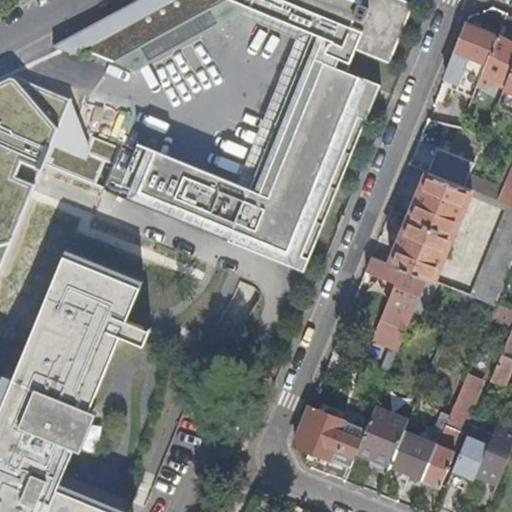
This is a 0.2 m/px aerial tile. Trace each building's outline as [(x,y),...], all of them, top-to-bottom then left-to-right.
[(132,0),(96,20),(96,37),(119,70),(144,53),(153,67),(221,22),(212,9),(213,0),(246,0),(314,28),(248,189),(124,138),(103,189),(204,230),(208,223),(232,232),(228,240),(305,272),(382,84),(348,70),(357,48),(390,62),(414,3),(406,0),(132,0)] [(473,95),(498,36),(467,22),(455,51),(470,57),(468,62),(453,56),(442,82),(473,95)] [(489,81),(505,88),(511,69),(511,41),(498,36),(473,95),(482,99),(489,81)] [(455,51),(453,56),(468,62),(470,57),(455,51)] [(16,77),(0,81),(0,265),(66,96),(16,77)] [(439,177),(449,153),(438,149),(428,172),(439,177)] [(470,174),(474,164),(449,153),(439,177),(465,187),(470,174)] [(439,177),(428,172),(391,263),(403,268),(428,278),(434,280),(472,190),(465,187),(439,177)] [(504,188),(470,174),(465,187),(472,190),(499,201),(504,188)] [(511,189),(505,186),(504,188),(499,201),(507,204),(511,205),(511,189)] [(511,205),(507,204),(470,294),(496,304),(504,284),(511,264),(511,205)] [(148,290),(81,258),(0,429),(0,511),(104,511),(109,502),(129,511),(132,511),(147,481),(102,460),(162,329),(139,319),(140,317),(137,315),(148,290)] [(403,268),(391,263),(387,272),(399,277),(376,336),(400,346),(428,278),(403,268)] [(511,286),(504,284),(496,304),(511,310),(511,286)] [(511,310),(496,304),(491,317),(511,325),(511,310)] [(511,328),(498,362),(511,367),(511,328)] [(440,440),(424,478),(441,486),(455,452),(454,451),(482,383),(466,376),(440,440)] [(498,391),(487,387),(480,404),(490,409),(498,391)] [(358,451),(390,464),(404,430),(408,420),(376,406),(367,430),(358,451)] [(348,422),(311,407),(296,443),(296,444),(333,459),(352,467),(352,466),(358,451),(367,430),(348,422)] [(511,447),(511,428),(498,423),(476,474),(497,483),(511,447)] [(433,443),(404,430),(390,464),(410,473),(408,478),(416,481),(423,478),(424,478),(440,440),(435,438),(433,443)]
